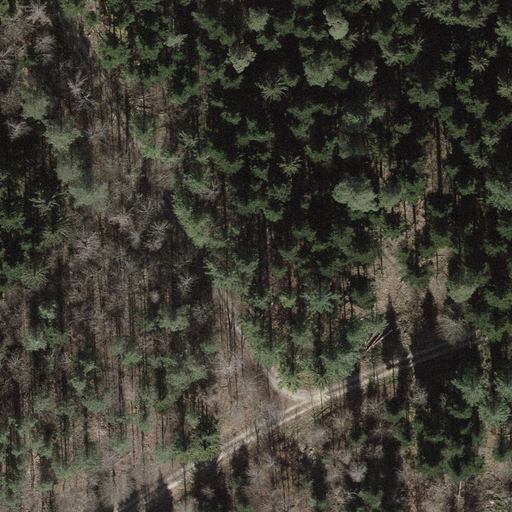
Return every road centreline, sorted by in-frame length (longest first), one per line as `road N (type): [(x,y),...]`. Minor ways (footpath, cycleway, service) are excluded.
road 1 (track): [(53,0),(274,408)]
road 2 (track): [(511,304),(329,376),(110,511)]
